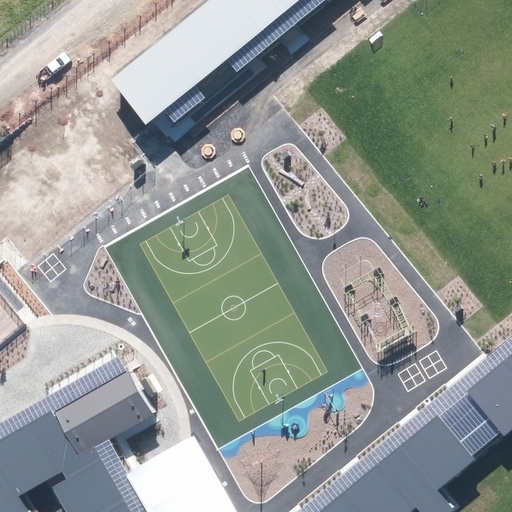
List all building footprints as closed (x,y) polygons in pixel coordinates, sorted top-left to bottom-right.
[(207,0),(109,78),(145,123),(163,109),(194,84),(226,58),(298,0),(207,0)] [(325,0),(298,0),(226,58),(237,72),(325,0)] [(174,122),(205,97),(194,84),(163,109),(174,122)] [(298,511),(319,511),(437,415),(472,455),(501,432),(467,391),(511,353),(511,335),(488,356),(470,371),(298,511)] [(511,353),(467,391),(501,432),(504,435),(511,428),(511,353)] [(117,356),(0,423),(0,440),(126,372),(119,359),(117,356)] [(153,412),(130,370),(126,372),(0,440),(0,511),(27,511),(18,496),(62,471),(66,479),(52,487),(66,511),(131,511),(95,448),(109,439),(153,412)] [(472,455),(437,415),(319,511),(410,511),(416,507),(420,511),(451,511),(454,510),(437,490),(475,459),(472,455)] [(127,475),(147,511),(236,511),(193,435),(127,475)] [(109,439),(95,448),(131,511),(147,511),(127,475),(109,439)]
